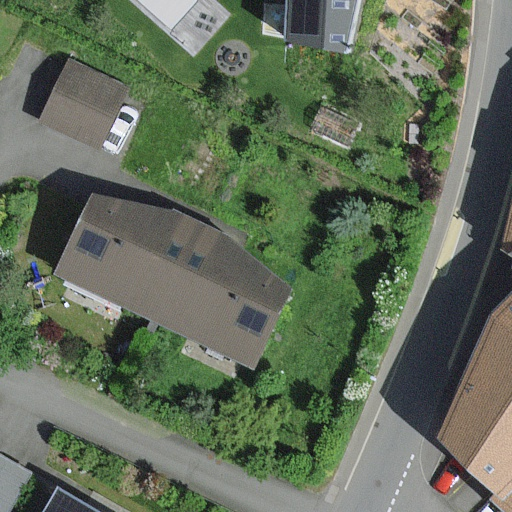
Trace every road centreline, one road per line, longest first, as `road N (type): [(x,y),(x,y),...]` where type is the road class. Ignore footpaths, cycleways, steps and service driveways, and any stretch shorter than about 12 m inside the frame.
road 1 (tertiary): [(365,511),(462,272),(511,20)]
road 2 (residential): [(0,380),(269,511)]
